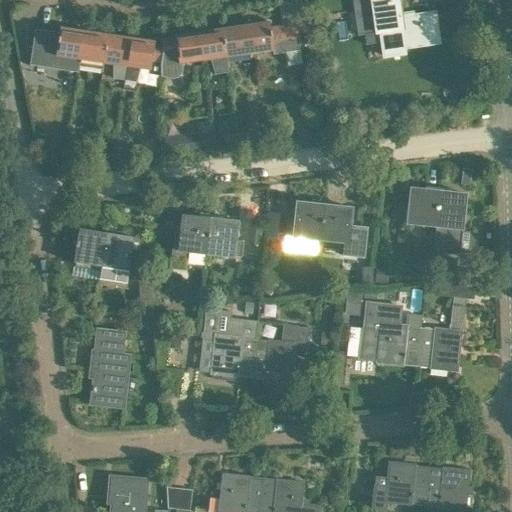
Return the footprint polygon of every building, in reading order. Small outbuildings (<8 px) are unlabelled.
[(402,48),(438,42),(434,13),(401,19),(397,0),(372,0),(377,33),(380,33),(383,56),(403,53),(402,48)] [(269,23),(245,26),(249,54),(273,51),(273,55),(299,51),(297,37),(295,24),(270,28),(269,23)] [(245,26),(222,30),(226,58),(249,54),(245,26)] [(35,30),(31,53),(46,55),(46,52),(56,53),(55,57),(77,60),(82,32),(60,29),(59,33),(35,30)] [(222,30),(198,33),(202,61),(206,87),(229,84),(226,58),(222,30)] [(77,60),(102,64),(106,36),(82,32),(77,60)] [(167,49),(162,50),(160,76),(172,78),(176,77),(178,74),(179,70),(178,65),(202,61),(198,33),(174,37),(175,42),(166,44),(167,49)] [(111,88),(122,90),(129,39),(106,36),(102,64),(105,64),(103,81),(109,81),(111,88)] [(311,49),(309,36),(297,37),(299,51),(311,49)] [(129,39),(122,90),(135,92),(139,69),(149,71),(149,74),(160,76),(162,50),(153,48),(154,43),(129,39)] [(247,133),(235,134),(237,146),(248,144),(247,133)] [(190,137),(175,139),(177,153),(192,152),(190,137)] [(151,141),(140,142),(142,156),(160,154),(159,143),(151,144),(151,141)] [(79,150),(78,162),(86,163),(88,151),(79,150)] [(410,189),(406,224),(434,227),(438,188),(425,187),(425,190),(410,189)] [(434,227),(432,245),(460,248),(465,195),(451,193),(451,190),(438,188),(434,227)] [(292,238),(320,241),(324,202),(311,201),(310,205),(296,203),(292,238)] [(324,202),(320,241),(344,244),(343,256),(362,258),(365,228),(349,226),(351,209),(336,207),(337,204),(324,202)] [(267,213),(264,238),(278,240),(282,215),(267,213)] [(172,234),(168,269),(204,273),(206,255),(210,216),(197,215),(197,218),(182,217),(180,235),(172,234)] [(210,216),(206,255),(242,259),(244,242),(236,241),(238,223),(223,221),(223,218),(210,216)] [(250,220),(247,243),(262,245),(265,222),(250,220)] [(72,276),(99,280),(106,234),(72,229),(69,246),(76,247),(73,264),(74,264),(72,276)] [(106,234),(99,280),(126,284),(127,272),(128,272),(134,239),(106,234)] [(59,260),(58,269),(67,270),(69,261),(59,260)] [(375,267),(374,285),(386,286),(387,267),(375,267)] [(361,269),(361,287),(372,287),(372,269),(361,269)] [(420,328),(416,367),(429,369),(457,372),(459,356),(457,356),(460,333),(462,333),(465,299),(473,300),(474,288),(440,284),(439,297),(452,298),(449,331),(434,329),(433,330),(420,328)] [(137,287),(138,305),(152,304),(151,286),(137,287)] [(358,315),(359,294),(348,293),(346,313),(358,315)] [(61,309),(72,312),(75,301),(64,298),(61,309)] [(254,304),(246,303),(244,313),(251,315),(254,304)] [(371,305),(368,329),(380,330),(377,363),(403,366),(416,367),(420,328),(407,327),(407,326),(381,324),(383,306),(371,305)] [(237,378),(250,379),(255,340),(257,322),(217,317),(218,311),(206,309),(202,340),(214,342),(211,374),(209,374),(209,375),(237,378)] [(255,340),(250,379),(263,380),(262,389),(280,391),(280,383),(291,384),(291,383),(290,383),(294,351),(306,352),(309,328),(283,325),(281,343),(268,341),(267,341),(255,340)] [(94,371),(90,404),(122,408),(128,356),(123,356),(125,332),(96,329),(93,352),(92,352),(90,370),(94,371)] [(322,332),(320,345),(330,346),(332,333),(322,332)] [(170,335),(169,348),(179,349),(180,336),(170,335)] [(374,477),(371,508),(383,510),(384,503),(411,505),(424,506),(428,467),(415,466),(415,465),(388,463),(387,479),(374,477)] [(428,467),(424,506),(437,508),(453,509),(465,511),(464,511),(470,511),(474,511),(476,511),(479,490),(466,489),(468,471),(441,468),(441,469),(428,467)] [(258,511),(262,480),(249,478),(222,475),(217,511),(258,511)] [(111,511),(143,511),(146,481),(110,478),(108,497),(112,497),(111,511)] [(258,511),(317,511),(318,507),(299,505),(301,483),(275,480),(274,481),(262,480),(258,511)]
